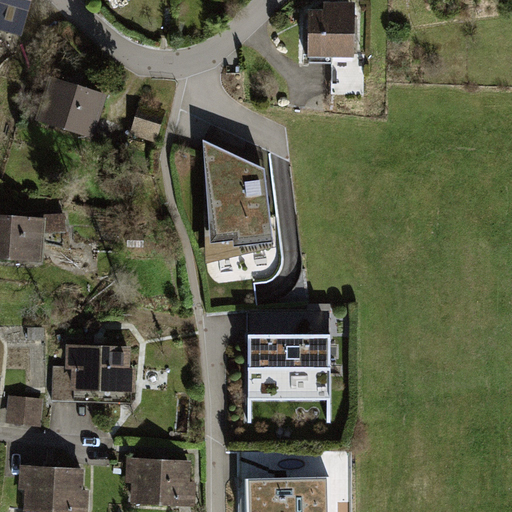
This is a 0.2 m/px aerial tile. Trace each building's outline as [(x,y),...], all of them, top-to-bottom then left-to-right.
[(0,0),(0,30),(24,37),(33,0),(0,0)] [(302,19),(302,68),(330,68),(330,102),(363,102),(363,60),(359,60),(359,12),(319,12),(319,19),(302,19)] [(46,84),(32,128),(87,146),(101,101),(46,84)] [(267,172),(204,141),(212,245),(235,242),(235,248),(274,243),(267,172)] [(0,223),(0,265),(45,267),(46,243),(64,243),(65,221),(47,221),(47,225),(0,223)] [(332,335),(251,336),(250,400),(332,398),(332,335)] [(49,370),(48,405),(69,405),(70,398),(133,400),(134,373),(129,373),(129,352),(65,350),(65,370),(49,370)] [(40,404),(8,402),(6,430),(39,432),(40,404)] [(353,511),(354,461),(245,459),(243,511),(353,511)] [(184,511),(184,466),(122,466),(122,493),(129,493),(128,511),(184,511)] [(24,497),(23,511),(85,511),(86,497),(81,497),(82,477),(16,475),(16,497),(24,497)]
